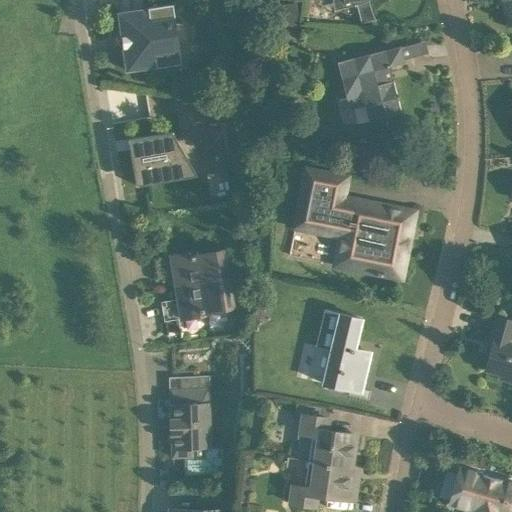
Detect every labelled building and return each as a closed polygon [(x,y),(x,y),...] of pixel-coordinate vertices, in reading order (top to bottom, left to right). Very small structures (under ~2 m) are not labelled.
[(299,16),(299,0),(286,0),(285,15),(299,16)] [(343,0),(344,9),(369,2),(368,0),(343,0)] [(511,0),(502,0),(508,26),(511,24),(511,0)] [(173,5),(148,8),(148,9),(118,14),(126,71),(156,67),(156,68),(181,64),(178,45),(181,45),(183,45),(184,44),(186,43),(187,42),(189,40),(189,39),(190,37),(190,35),(191,33),(190,32),(190,30),(189,28),(188,27),(186,26),(185,25),(183,24),(182,23),(180,23),(175,24),(173,5)] [(401,114),(393,82),(385,84),(381,69),(405,63),(400,47),(338,62),(349,108),(365,105),(369,122),(401,114)] [(181,142),(174,143),(170,136),(129,143),(136,186),(212,173),(200,108),(175,104),(181,142)] [(335,265),(401,278),(414,213),(348,200),(348,201),(342,200),(347,178),(306,170),(295,227),(341,236),(335,265)] [(174,277),(176,288),(229,279),(224,251),(194,256),(194,253),(153,259),(157,280),(174,277)] [(229,279),(176,288),(178,299),(160,302),(164,323),(204,316),(204,313),(233,308),(229,279)] [(324,310),(323,311),(340,315),(323,384),(360,393),(370,353),(368,353),(368,355),(353,352),(361,319),(324,310)] [(511,382),(511,322),(496,318),(486,354),(490,355),(486,371),(501,375),(500,379),(511,382)] [(193,458),(183,459),(184,476),(222,475),(222,447),(210,447),(208,377),(198,377),(198,389),(170,390),(171,419),(170,420),(170,435),(171,435),(172,450),(193,449),(193,458)] [(309,461),(351,468),(355,436),(327,431),(329,420),(302,416),(300,433),(313,435),(309,461)] [(349,482),(351,468),(309,461),(305,488),(292,486),(289,504),(316,508),(318,496),(354,501),(356,483),(349,482)] [(471,510),(472,511),(511,511),(511,483),(461,469),(451,504),(471,510)]
